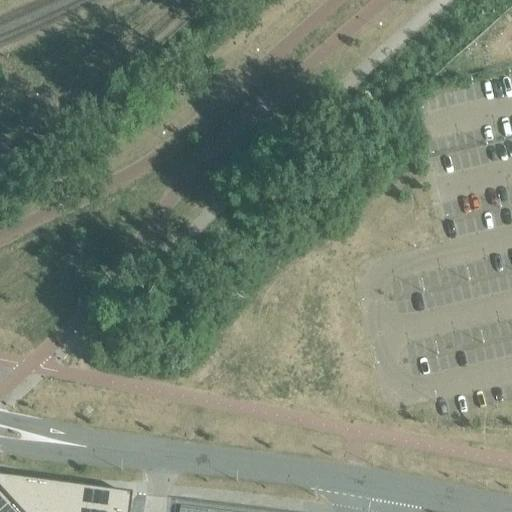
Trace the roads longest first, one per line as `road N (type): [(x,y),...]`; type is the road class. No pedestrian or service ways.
road 1 (tertiary): [(0,433),(360,482)]
road 2 (tertiary): [(360,482),(507,511)]
